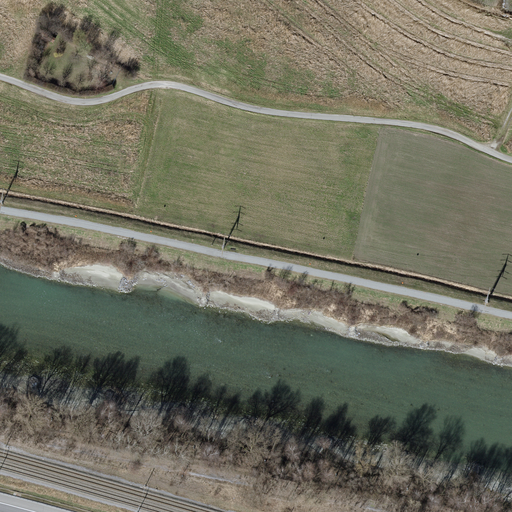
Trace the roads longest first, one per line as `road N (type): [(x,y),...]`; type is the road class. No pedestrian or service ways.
road 1 (track): [(511,161),(435,130),(252,110),(165,86),(96,103),(64,101),(0,77)]
road 2 (unclassified): [(511,318),(0,212)]
